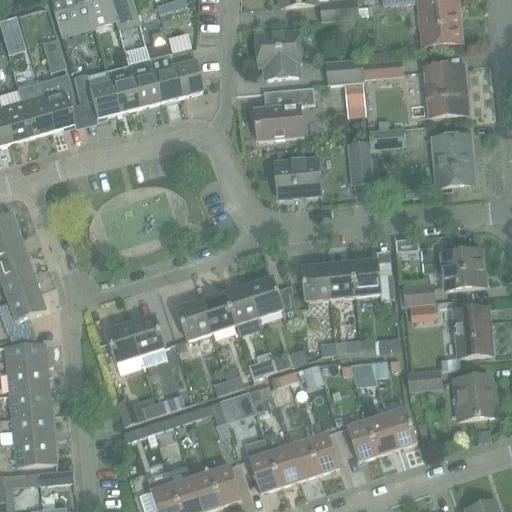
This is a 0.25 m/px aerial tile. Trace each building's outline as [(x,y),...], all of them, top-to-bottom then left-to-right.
[(99,0),(87,4),(92,21),(106,17),(100,0),(99,0)] [(109,0),(117,25),(137,19),(131,0),(109,0)] [(280,0),(281,12),(285,12),(317,9),(316,0),(280,0)] [(382,0),(383,10),(414,7),(413,0),(382,0)] [(457,0),(437,3),(420,4),(424,50),(462,47),(457,0)] [(185,1),(158,10),(160,18),(188,9),(185,1)] [(53,13),(58,30),(92,21),(87,4),(53,13)] [(321,8),(323,27),(359,24),(357,5),(321,8)] [(201,43),(199,32),(181,35),(184,47),(201,43)] [(167,50),(182,48),(180,35),(166,37),(167,50)] [(266,71),(267,85),(299,82),(298,69),(302,68),(299,36),(255,40),(258,72),(266,71)] [(56,43),(42,48),(43,52),(47,65),(62,61),(58,47),(56,43)] [(191,53),(169,58),(180,102),(202,96),(191,53)] [(169,58),(148,64),(159,107),(180,102),(169,58)] [(148,64),(127,69),(139,112),(159,107),(148,64)] [(365,83),(364,70),(363,70),(363,64),(327,67),(329,89),(365,86),(365,83)] [(400,67),(364,70),(365,83),(401,80),(400,67)] [(127,69),(107,74),(107,75),(118,118),(139,112),(127,69)] [(426,74),(431,122),(468,118),(464,70),(426,74)] [(96,123),(118,118),(107,75),(87,80),(87,78),(74,81),(80,108),(92,106),(96,123)] [(67,78),(38,87),(52,135),(73,129),(68,112),(76,109),(67,78)] [(18,93),(21,106),(32,141),(52,135),(38,87),(18,93)] [(346,90),(347,113),(366,111),(364,88),(346,90)] [(314,92),(304,93),(284,95),(286,111),(255,114),(258,145),(303,141),(300,111),(316,109),(314,92)] [(21,106),(1,112),(11,147),(32,141),(21,106)] [(0,109),(0,150),(11,147),(1,112),(0,109)] [(371,138),(373,153),(404,150),(402,135),(371,138)] [(433,143),(436,171),(438,191),(470,188),(467,159),(472,158),(470,140),(433,143)] [(350,148),(352,168),(354,188),(373,186),(370,147),(350,148)] [(318,164),(296,166),(276,168),(279,203),(321,199),(318,164)] [(177,192),(114,209),(126,251),(188,233),(177,192)] [(0,223),(0,245),(20,239),(13,219),(0,223)] [(0,267),(27,258),(20,239),(0,245),(0,267)] [(442,259),(444,278),(446,295),(485,291),(482,255),(442,259)] [(0,288),(3,288),(33,277),(27,258),(0,267),(0,288)] [(378,265),(354,267),(357,301),(381,299),(381,305),(394,304),(391,279),(379,281),(378,265)] [(354,267),(329,270),(333,304),(357,301),(354,267)] [(329,270),(303,272),(306,306),(333,304),(329,270)] [(3,288),(10,307),(40,297),(33,277),(3,288)] [(273,282),(249,290),(259,322),(284,315),(281,307),(295,302),(292,291),(278,296),(273,282)] [(405,292),(406,309),(436,306),(434,289),(405,292)] [(249,290),(226,297),(236,330),(259,322),(249,290)] [(40,297),(10,307),(0,310),(0,312),(12,346),(37,343),(30,322),(47,316),(40,297)] [(226,297),(201,305),(212,338),(236,330),(226,297)] [(212,338),(201,305),(178,313),(188,345),(212,338)] [(487,312),(467,314),(456,315),(461,362),(492,359),(487,312)] [(155,320),(131,328),(141,361),(165,353),(155,320)] [(141,361),(131,328),(107,335),(117,368),(141,361)] [(375,343),(361,345),(362,355),(377,354),(377,358),(400,356),(398,343),(376,345),(375,343)] [(362,355),(361,345),(347,346),(348,357),(362,355)] [(6,351),(8,376),(48,372),(46,347),(6,351)] [(323,349),(324,359),(338,358),(337,347),(323,349)] [(287,359),(273,364),(276,374),(291,370),(287,359)] [(273,364),(260,368),(263,379),(276,374),(273,364)] [(391,365),(392,374),(401,373),(400,364),(391,365)] [(352,369),(353,378),(360,377),(360,368),(352,369)] [(316,369),(304,372),(308,385),(320,381),(316,369)] [(344,370),(345,378),(353,378),(352,369),(344,370)] [(8,376),(11,400),(50,396),(48,372),(8,376)] [(407,377),(409,393),(442,390),(441,374),(407,377)] [(287,378),(289,387),(298,384),(295,375),(287,378)] [(279,380),(282,389),(289,387),(287,378),(279,380)] [(241,381),(228,385),(231,396),(245,392),(241,381)] [(454,384),(456,405),(458,425),(498,421),(496,404),(492,404),(490,381),(454,384)] [(231,396),(228,385),(214,390),(218,401),(231,396)] [(258,394),(250,397),(252,405),(260,402),(258,394)] [(11,400),(13,424),(53,420),(50,396),(11,400)] [(242,399),(244,407),(252,405),(250,397),(242,399)] [(182,400),(156,408),(160,419),(186,411),(182,400)] [(235,401),(220,406),(227,428),(242,423),(235,401)] [(118,408),(125,430),(146,423),(143,413),(141,408),(133,411),(131,403),(118,408)] [(220,406),(191,416),(194,424),(215,417),(218,429),(217,429),(222,444),(231,441),(227,428),(220,406)] [(329,407),(318,410),(326,435),(337,431),(329,407)] [(160,419),(156,408),(143,413),(146,423),(160,419)] [(406,412),(386,419),(398,454),(418,447),(406,412)] [(194,424),(191,416),(172,422),(174,430),(194,424)] [(386,419),(367,425),(378,460),(398,454),(386,419)] [(13,424),(15,448),(55,444),(53,420),(13,424)] [(172,422),(152,428),(155,437),(174,430),(172,422)] [(378,460),(367,425),(347,432),(359,466),(378,460)] [(155,437),(152,428),(144,431),(147,440),(155,437)] [(328,438),(309,444),(321,479),(339,473),(328,438)] [(55,444),(15,448),(17,472),(57,468),(55,444)] [(309,444),(289,451),(300,485),(321,479),(309,444)] [(289,451),(270,457),(281,492),(300,485),(289,451)] [(281,492),(270,457),(250,464),(261,498),(281,492)] [(168,477),(172,490),(179,511),(200,511),(191,483),(187,470),(168,477)] [(231,470),(211,477),(222,511),(242,504),(231,470)] [(40,478),(40,479),(41,490),(75,487),(74,475),(40,478)] [(152,496),(140,500),(143,511),(179,511),(172,490),(168,477),(148,483),(152,496)] [(191,483),(200,511),(218,511),(222,511),(211,477),(191,483)] [(10,480),(0,481),(0,506),(12,506),(10,480)]
